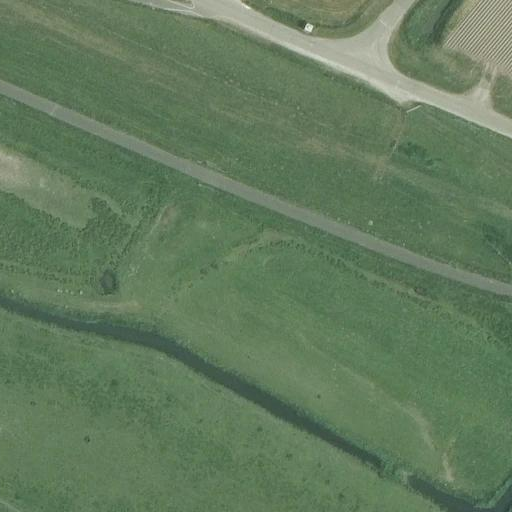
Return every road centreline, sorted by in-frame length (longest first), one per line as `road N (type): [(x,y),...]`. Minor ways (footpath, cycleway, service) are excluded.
road 1 (unclassified): [(511,133),(352,64)]
road 2 (unclassified): [(352,64),(201,0)]
